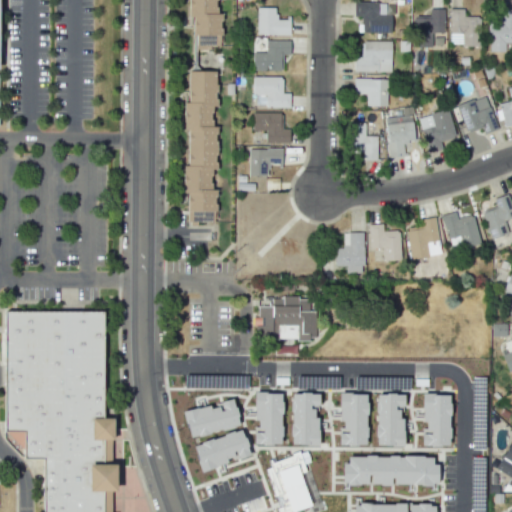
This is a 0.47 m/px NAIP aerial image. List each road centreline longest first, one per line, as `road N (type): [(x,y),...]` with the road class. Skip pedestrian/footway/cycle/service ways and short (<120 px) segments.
road 1 (residential): [(142,0),(141,363),(175,511)]
road 2 (residential): [(511,157),(426,186),(318,195)]
road 3 (residential): [(318,195),(320,0)]
